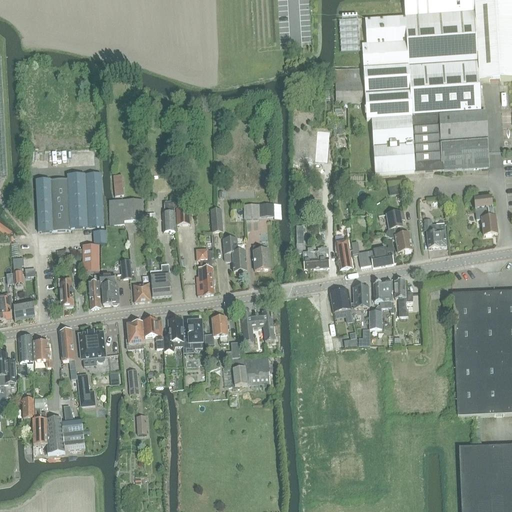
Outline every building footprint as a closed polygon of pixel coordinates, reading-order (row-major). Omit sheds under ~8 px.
[(367,46),(363,46),(364,65),(367,123),(371,122),(375,177),(415,174),(443,172),(489,169),(485,114),(480,114),(478,83),(511,81),(511,0),(452,0),(415,2),(405,3),(406,19),(366,21),(367,46)] [(360,53),(358,20),(339,22),(341,54),(360,53)] [(278,48),(288,48),(289,33),(279,33),(278,48)] [(363,104),(363,84),(335,85),(336,105),(363,104)] [(341,121),(337,121),(337,122),(334,122),(334,135),(345,135),(344,124),(341,125),(341,121)] [(68,182),(36,183),(37,216),(38,234),(53,233),(71,232),(71,230),(87,229),(104,228),(102,176),(68,177),(68,182)] [(114,177),(115,198),(124,197),(122,177),(114,177)] [(477,222),(482,222),(483,237),(498,236),(496,219),(495,211),(493,211),(491,199),(474,201),(476,213),(477,222)] [(144,202),(124,202),(124,223),(144,223),(144,202)] [(244,207),(245,221),(259,221),(259,207),(244,207)] [(177,211),(178,227),(190,226),(189,211),(177,211)] [(211,212),(213,234),(223,234),(221,212),(211,212)] [(392,240),(393,242),(396,244),(398,255),(412,252),(409,236),(404,237),(403,229),(401,222),(405,221),(403,213),(386,216),(389,230),(385,236),(390,240),(392,240)] [(163,215),(164,235),(176,234),(175,214),(163,215)] [(446,249),(444,226),(432,227),(432,232),(432,235),(427,235),(428,250),(446,249)] [(93,233),(93,246),(106,245),(106,233),(93,233)] [(239,274),(239,276),(241,277),(245,276),(246,275),(246,273),(247,273),(245,254),(239,254),(237,240),(224,241),(225,262),(226,263),(227,264),(233,263),(234,274),(239,274)] [(340,273),(352,271),(348,244),(342,245),(335,246),(336,255),(337,255),(340,273)] [(82,248),(83,274),(100,274),(100,248),(82,248)] [(253,253),(255,273),(271,271),(269,252),(260,253),(259,248),(253,248),(254,253),(253,253)] [(326,250),(325,249),(321,249),(320,251),(318,251),(318,253),(314,254),(313,250),(308,250),(308,254),(303,255),(304,271),(330,270),(328,250),(326,250)] [(389,250),(370,253),(358,256),(361,270),(373,267),(373,270),(394,266),(393,266),(396,265),(393,249),(389,250)] [(213,280),(212,261),(214,260),(213,253),(200,254),(201,261),(200,261),(201,270),(198,270),(199,280),(196,280),(197,299),(203,298),(214,296),(213,286),(215,285),(215,281),(213,280)] [(23,260),(13,261),(14,275),(15,287),(23,286),(22,274),(22,269),(24,268),(23,260)] [(121,263),(123,281),(132,280),(130,262),(121,263)] [(158,278),(151,279),(153,299),(162,299),(171,298),(170,277),(169,268),(162,268),(162,278),(158,278)] [(35,271),(25,272),(26,279),(36,279),(35,271)] [(99,277),(100,283),(100,289),(103,288),(103,289),(104,307),(104,308),(104,307),(111,307),(112,307),(112,306),(113,306),(114,307),(117,307),(118,306),(119,306),(118,287),(115,287),(115,277),(99,277)] [(100,289),(100,283),(89,284),(91,312),(101,310),(99,290),(103,289),(103,288),(100,289)] [(405,283),(395,284),(395,301),(398,301),(399,319),(408,319),(408,312),(406,312),(406,304),(413,304),(413,295),(411,293),(405,294),(405,283)] [(386,315),(394,315),(393,304),(391,304),(390,298),(393,298),(392,284),(382,285),(374,287),(374,305),(381,304),(381,311),(386,311),(386,315)] [(67,310),(74,309),(73,302),(74,302),(73,292),(72,292),(72,285),(59,286),(59,294),(60,294),(61,309),(66,309),(67,310)] [(133,287),(135,305),(152,303),(150,285),(133,287)] [(368,290),(353,290),(354,310),(369,310),(368,290)] [(334,315),(351,312),(348,293),(330,296),(334,315)] [(511,511),(511,447),(481,449),(480,419),(511,417),(511,294),(453,297),(458,419),(476,419),(477,449),(459,450),(461,511),(511,511)] [(9,296),(0,297),(0,325),(2,326),(3,324),(6,324),(6,323),(7,323),(11,322),(12,322),(11,312),(13,312),(11,298),(9,298),(9,296)] [(14,308),(15,323),(35,320),(34,303),(16,306),(16,308),(14,308)] [(242,319),(238,319),(240,334),(243,333),(244,346),(254,345),(252,330),(264,329),(265,344),(274,343),(272,321),(272,318),(272,313),(262,314),(262,316),(251,317),(251,315),(241,316),(242,319)] [(371,332),(380,332),(382,332),(382,314),(370,314),(370,332),(371,332)] [(213,337),(205,338),(205,348),(214,347),(214,341),(221,340),(222,346),(229,346),(226,320),(219,321),(219,320),(214,320),(214,321),(212,322),(213,337)] [(145,322),(145,323),(144,323),(145,339),(156,338),(157,351),(164,351),(161,322),(157,322),(151,323),(151,321),(145,322)] [(175,349),(183,349),(183,341),(182,323),(178,323),(178,321),(169,322),(170,340),(163,340),(164,354),(174,354),(175,349)] [(127,343),(128,352),(144,351),(142,326),(141,326),(139,324),(137,324),(135,325),(134,326),(128,327),(128,328),(127,328),(128,337),(127,337),(127,343)] [(183,341),(183,349),(183,356),(184,356),(184,355),(193,355),(195,351),(203,350),(202,342),(204,342),(203,334),(202,334),(202,324),(189,325),(189,341),(183,341)] [(60,334),(62,363),(69,362),(70,372),(76,371),(75,361),(74,361),(72,331),(60,334)] [(97,360),(97,362),(98,364),(100,365),(102,364),(104,363),(105,361),(105,359),(106,359),(103,335),(103,334),(94,335),(94,334),(93,334),(93,336),(89,336),(89,335),(88,335),(88,336),(80,337),(80,336),(79,337),(79,338),(81,362),(97,360)] [(27,364),(27,367),(34,367),(33,364),(33,339),(19,341),(20,364),(27,364)] [(46,363),(46,370),(53,369),(53,363),(50,363),(49,344),(41,345),(41,344),(35,344),(35,345),(34,345),(34,364),(46,363)] [(0,387),(8,387),(8,385),(16,384),(15,364),(8,364),(8,356),(0,356),(0,387)] [(111,390),(121,389),(120,359),(110,360),(111,390)] [(232,361),(233,372),(235,389),(247,388),(270,386),(268,360),(245,361),(245,360),(232,361)] [(128,373),(131,397),(139,397),(137,373),(128,373)] [(333,423),(386,415),(380,373),(373,374),(375,390),(368,391),(369,396),(330,402),(333,423)] [(87,377),(78,378),(81,409),(95,408),(94,394),(89,394),(87,377)] [(231,408),(239,408),(238,397),(231,397),(231,408)] [(24,420),(34,420),(34,400),(23,400),(24,420)] [(35,410),(45,410),(45,400),(35,400),(35,410)] [(48,447),(47,421),(47,415),(42,415),(42,411),(35,411),(35,422),(33,422),(34,448),(48,447)] [(65,455),(85,452),(82,421),(70,422),(69,416),(65,416),(66,423),(62,423),(65,455)] [(49,456),(65,455),(62,423),(61,420),(47,421),(48,447),(48,456),(49,456)] [(305,459),(363,452),(361,436),(303,443),(305,459)] [(139,485),(138,472),(123,473),(124,485),(139,485)]
